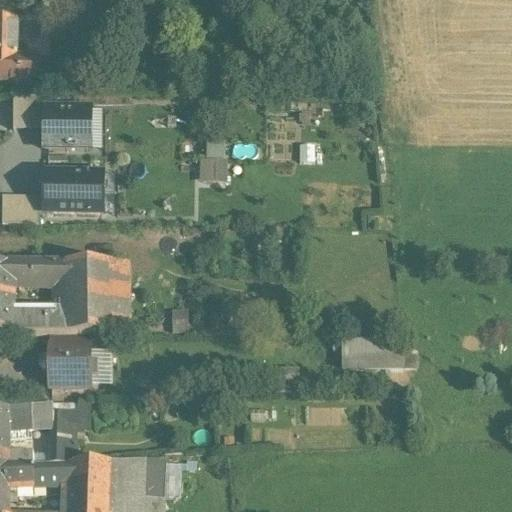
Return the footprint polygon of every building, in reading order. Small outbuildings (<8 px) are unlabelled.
[(29,64),(9,64),(9,54),(15,54),(16,24),(0,23),(0,85),(38,86),(39,61),(29,60),(29,64)] [(39,24),(22,24),(21,45),(39,45),(39,24)] [(44,101),(12,101),(12,131),(44,131),(44,112),(44,101)] [(92,112),(44,112),(44,131),(44,152),(92,152),(92,112)] [(225,152),(207,151),(207,163),(224,164),(225,152)] [(228,188),(229,165),(201,165),(200,188),(228,188)] [(103,176),(45,176),(44,200),(44,217),(102,217),(103,176)] [(44,200),(3,200),(3,228),(44,228),(44,217),(44,200)] [(53,267),(0,266),(0,312),(8,312),(8,296),(16,296),(16,288),(53,288),(53,267)] [(109,266),(89,267),(90,304),(66,306),(66,316),(66,319),(67,338),(86,338),(111,338),(109,266)] [(109,266),(111,338),(132,338),(131,266),(109,266)] [(89,267),(53,267),(53,288),(53,307),(66,306),(90,304),(89,267)] [(8,312),(0,312),(0,337),(10,338),(10,325),(10,312),(8,312)] [(189,315),(174,314),(173,335),(188,335),(189,315)] [(57,319),(50,325),(10,325),(10,338),(51,338),(55,338),(67,338),(66,319),(57,319)] [(67,338),(55,338),(51,338),(51,350),(86,351),(86,338),(67,338)] [(403,346),(342,346),(342,374),(403,374),(403,346)] [(51,350),(49,350),(49,364),(46,364),(43,364),(40,366),(39,368),(38,371),(39,373),(41,376),(43,376),(48,377),(48,390),(87,391),(88,351),(86,351),(51,350)] [(95,354),(94,386),(113,387),(114,354),(95,354)] [(299,379),(274,379),(274,398),(300,398),(299,379)] [(78,416),(52,416),(52,427),(50,463),(46,463),(46,467),(67,467),(68,466),(88,465),(90,404),(79,404),(78,416)] [(52,410),(30,412),(31,432),(36,432),(36,428),(52,427),(52,416),(52,410)] [(4,413),(0,413),(0,458),(8,458),(7,434),(31,432),(30,412),(4,414),(4,413)] [(193,453),(179,453),(179,468),(193,468),(193,453)] [(9,468),(8,458),(0,458),(0,468),(8,468),(9,468)] [(25,458),(8,458),(9,468),(26,467),(25,458)] [(162,511),(164,463),(112,465),(110,511),(162,511)] [(88,465),(68,466),(67,467),(66,487),(65,511),(110,511),(112,465),(111,465),(88,465)] [(9,468),(8,468),(0,468),(0,511),(7,511),(8,494),(16,495),(17,489),(66,487),(67,467),(46,467),(26,467),(9,468)]
